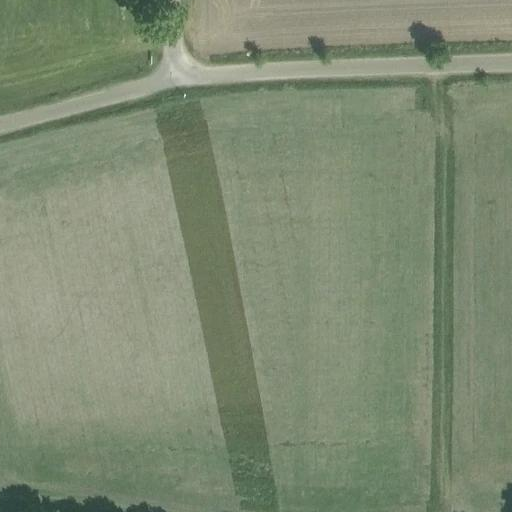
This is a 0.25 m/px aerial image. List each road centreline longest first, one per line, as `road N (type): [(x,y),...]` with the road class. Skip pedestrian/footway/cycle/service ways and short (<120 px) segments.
road 1 (track): [(439,61),(437,511)]
road 2 (unclassified): [(511,57),(169,76)]
road 3 (unclassified): [(169,76),(0,121)]
road 4 (track): [(145,511),(0,489)]
